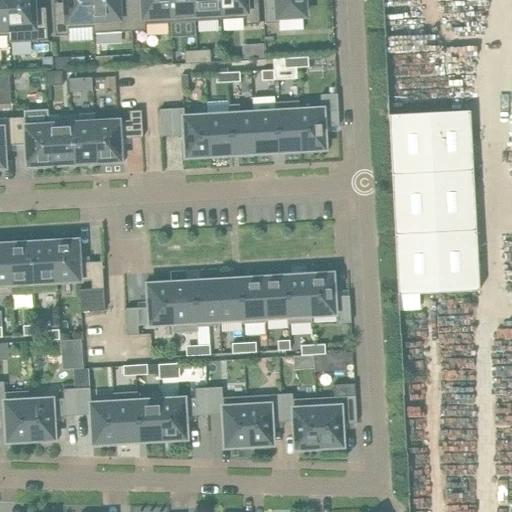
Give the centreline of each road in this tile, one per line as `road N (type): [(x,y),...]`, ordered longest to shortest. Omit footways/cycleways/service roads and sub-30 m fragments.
road 1 (residential): [(379,483),(0,480)]
road 2 (residential): [(0,203),(364,182)]
road 3 (unclassified): [(364,182),(379,483)]
road 4 (unclassified): [(354,0),(364,182)]
